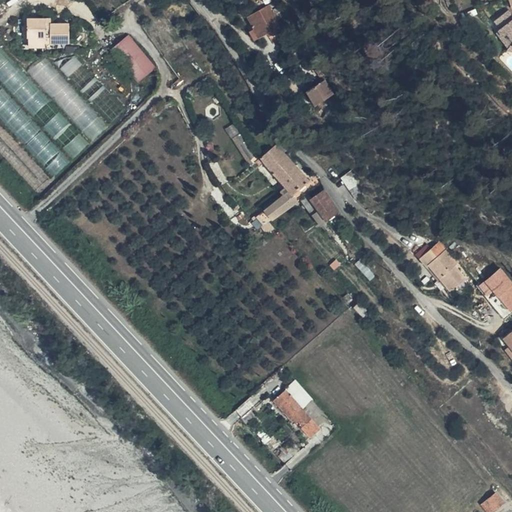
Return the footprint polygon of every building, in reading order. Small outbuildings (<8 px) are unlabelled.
[(245,18),(252,29),(258,39),(266,34),(268,38),(281,29),(266,4),(245,18)] [(511,8),(500,17),(506,26),(505,27),(511,36),(511,8)] [(50,35),(51,39),(76,39),(76,20),(57,20),(52,20),(52,14),(33,14),(33,35),(35,35),(50,35)] [(511,36),(505,27),(502,28),(511,40),(511,36)] [(258,39),(252,29),(248,32),(254,42),(258,39)] [(161,66),(136,33),(116,49),(141,81),(161,66)] [(96,76),(82,89),(94,102),(108,89),(96,76)] [(320,79),(317,81),(304,91),(314,104),(320,99),(330,91),(320,79)] [(309,173),(278,134),(261,148),(284,177),(288,181),(292,186),(309,173)] [(288,181),(284,177),(279,181),(281,186),(288,181)] [(281,186),(262,200),(269,211),(296,191),(292,186),(288,181),(281,186)] [(327,212),(337,205),(335,203),(328,195),(325,183),(313,192),(327,212)] [(269,211),(262,200),(254,207),(263,216),(269,211)] [(429,265),(451,290),(466,277),(455,265),(452,267),(441,253),(438,256),(432,249),(420,258),(427,266),(429,265)] [(511,284),(498,269),(485,280),(511,311),(511,309),(511,284)] [(511,329),(501,338),(511,351),(511,329)] [(268,398),(284,414),(296,403),(289,393),(294,388),(287,381),(268,398)] [(301,407),(317,423),(326,414),(311,398),(301,407)] [(284,414),(283,415),(288,421),(293,417),(307,434),(318,424),(317,423),(301,407),(297,402),(296,403),(284,414)] [(495,506),(496,505),(503,500),(497,492),(489,498),(495,506)]
